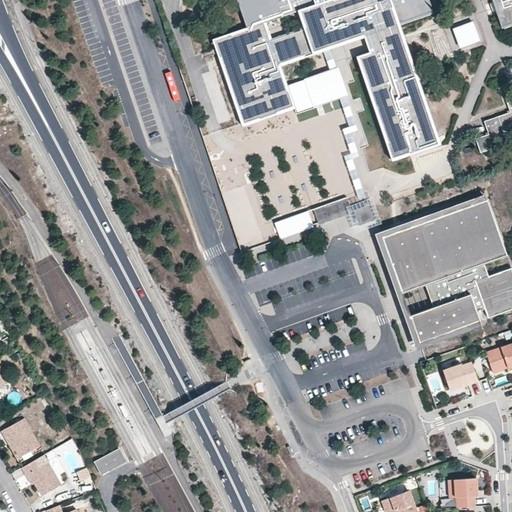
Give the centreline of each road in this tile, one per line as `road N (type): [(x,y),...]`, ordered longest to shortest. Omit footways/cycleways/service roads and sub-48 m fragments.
road 1 (residential): [(341,486),(216,250),(130,0)]
road 2 (primary): [(247,511),(19,70)]
road 3 (residential): [(505,511),(500,435),(490,414),(413,431)]
